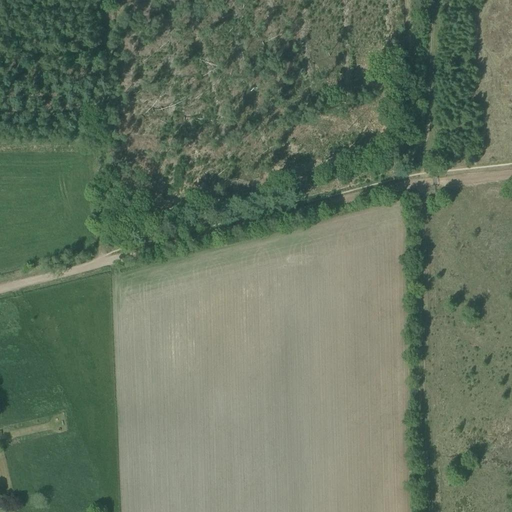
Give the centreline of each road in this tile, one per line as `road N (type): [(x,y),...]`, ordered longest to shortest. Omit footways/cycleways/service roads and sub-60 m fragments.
road 1 (track): [(0,285),(421,181)]
road 2 (track): [(435,0),(421,181)]
